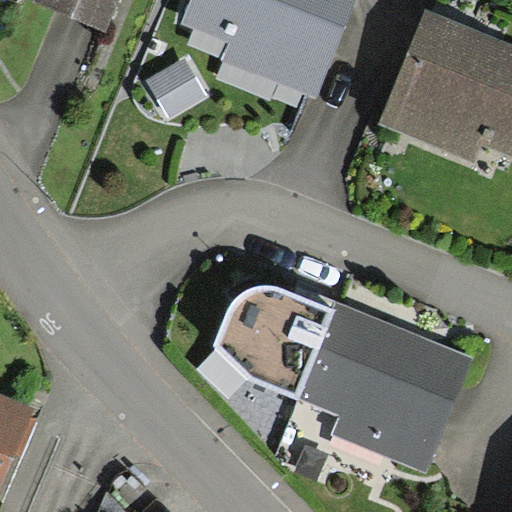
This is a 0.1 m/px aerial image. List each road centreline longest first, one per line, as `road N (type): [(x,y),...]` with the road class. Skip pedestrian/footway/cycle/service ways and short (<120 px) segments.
road 1 (residential): [(511,310),(346,245),(211,211),(69,306)]
road 2 (residential): [(69,306),(136,404),(246,511)]
road 3 (residential): [(0,199),(69,306)]
